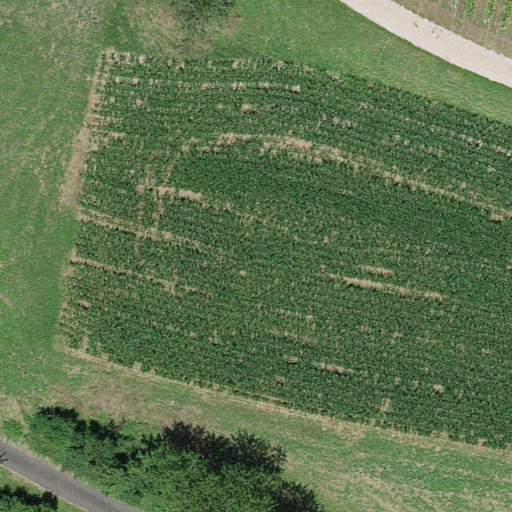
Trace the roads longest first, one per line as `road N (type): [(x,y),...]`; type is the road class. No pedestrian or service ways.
road 1 (track): [(361,0),(442,52),(511,78)]
road 2 (track): [(122,511),(0,451)]
